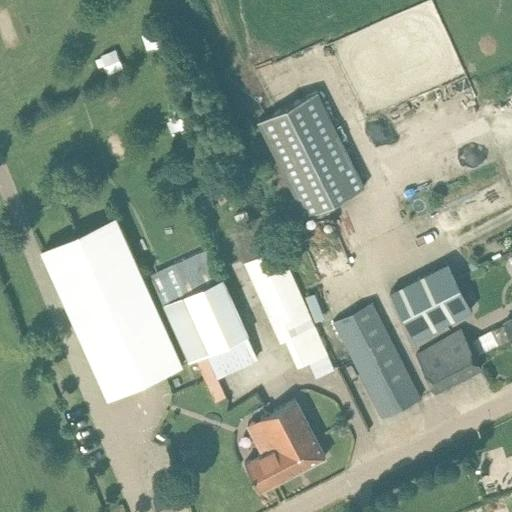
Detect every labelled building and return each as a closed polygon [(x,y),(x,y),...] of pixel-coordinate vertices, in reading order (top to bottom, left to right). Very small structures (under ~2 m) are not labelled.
[(257,121),(305,217),(364,187),(317,91),(257,121)] [(182,365),(116,216),(41,249),(107,398),(182,365)] [(243,263),(273,326),(280,341),(285,338),(298,367),(310,361),(316,376),(335,367),(279,246),(243,263)] [(447,263),(391,291),(415,339),(470,311),(447,263)] [(152,278),(164,304),(162,304),(189,363),(207,355),(218,377),(257,359),(246,335),(249,334),(223,276),(188,292),(176,267),(152,278)] [(334,322),(374,399),(383,417),(421,398),(372,302),(334,322)] [(416,354),(426,373),(435,391),(481,367),(476,356),(511,337),(511,320),(507,323),(508,326),(470,346),(461,330),(416,354)] [(226,397),(224,391),(213,395),(216,402),(226,397)] [(263,451),(244,461),(260,488),(325,452),(296,399),(262,417),(273,437),(259,445),(263,451)] [(178,490),(154,500),(158,511),(164,511),(184,504),(178,490)]
